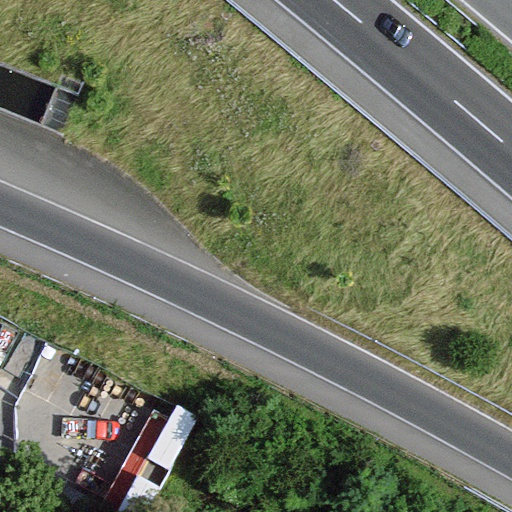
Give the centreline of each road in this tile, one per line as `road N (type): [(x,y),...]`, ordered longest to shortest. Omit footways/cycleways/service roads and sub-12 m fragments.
road 1 (motorway): [(0,206),(236,312),(511,458)]
road 2 (motorway): [(330,0),(511,152)]
